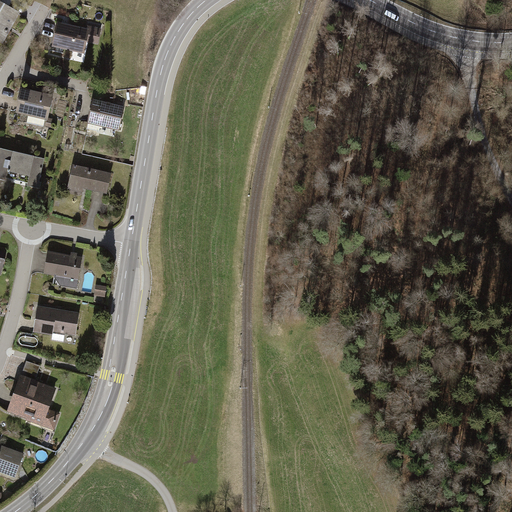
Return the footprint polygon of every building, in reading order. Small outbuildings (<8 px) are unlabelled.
[(0,2),(1,0),(0,0),(0,45),(2,46),(19,14),(0,3),(0,2)] [(86,31),(57,25),(51,50),(84,57),(87,45),(99,48),(103,30),(87,27),(86,31)] [(53,97),(21,89),(15,117),(47,124),(53,97)] [(126,109),(92,102),(87,127),(121,134),(126,109)] [(44,162),(0,151),(0,182),(42,192),(44,186),(39,185),(44,162)] [(113,177),(72,168),(67,194),(83,197),(84,192),(109,197),(113,177)] [(83,258),(47,254),(45,277),(54,279),(59,287),(77,291),(83,258)] [(95,294),(105,296),(108,287),(97,285),(95,294)] [(79,314),(37,308),(34,334),(53,337),(54,334),(76,337),(79,314)] [(25,362),(21,377),(36,381),(40,367),(25,362)] [(36,381),(21,377),(7,415),(55,431),(62,413),(51,409),(58,389),(36,381)] [(25,455),(0,445),(0,474),(16,481),(25,455)]
